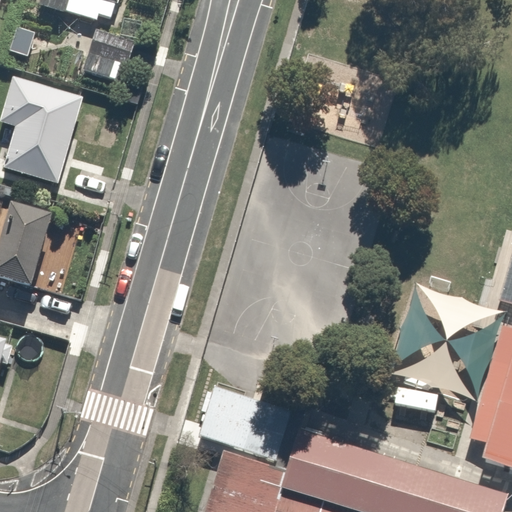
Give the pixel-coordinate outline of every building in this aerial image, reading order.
[(0,0),(0,44),(13,0),(0,0)] [(45,0),(43,11),(114,30),(121,0),(45,0)] [(137,44),(93,32),(81,75),(125,88),(137,44)] [(84,100),(14,82),(2,129),(18,133),(8,173),(63,186),(84,100)] [(65,227),(14,211),(0,256),(0,288),(41,302),(65,227)] [(511,251),(498,301),(511,305),(511,251)] [(511,329),(502,326),(469,438),(486,443),(482,458),(511,467),(511,329)] [(16,347),(0,343),(0,413),(1,413),(16,347)] [(223,450),(204,511),(503,511),(510,492),(299,428),(286,469),(223,450)]
